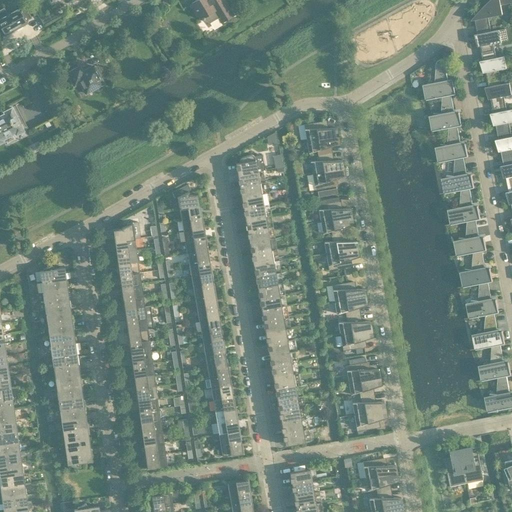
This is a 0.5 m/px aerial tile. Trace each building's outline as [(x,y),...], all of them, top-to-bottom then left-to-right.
[(223,0),(196,0),(191,4),(200,19),(202,18),(203,19),(210,22),(217,18),(220,23),(233,15),(223,0)] [(511,0),(490,0),(482,8),(477,13),(474,16),(472,20),(475,19),(478,34),(491,31),(488,17),(503,14),(501,5),(511,2),(511,0)] [(17,7),(7,13),(16,30),(22,26),(27,23),(25,20),(30,18),(22,2),(16,5),(17,7)] [(56,9),(40,19),(44,25),(60,15),(56,9)] [(0,17),(0,26),(5,35),(10,32),(10,33),(16,30),(7,13),(0,17)] [(491,31),(478,34),(474,35),(478,46),(480,46),(483,60),(496,58),(493,43),(508,40),(505,29),(491,31)] [(501,84),(498,69),(511,66),(511,59),(511,55),(496,58),(483,60),(480,61),(483,72),(485,72),(488,87),(501,84)] [(439,60),(437,62),(436,64),(435,82),(428,82),(427,99),(442,97),(451,95),(456,94),(453,81),(448,81),(445,63),(444,61),(441,60),(439,60)] [(86,93),(103,84),(93,66),(83,72),(80,66),(67,73),(72,83),(78,80),(86,93)] [(511,81),(501,84),(488,87),(485,87),(489,99),(491,98),(493,113),(506,110),(504,96),(511,94),(511,81)] [(451,95),(442,97),(441,113),(434,113),(434,114),(433,131),(448,128),(457,126),(462,125),(459,112),(455,113),(451,95)] [(30,103),(27,97),(21,100),(24,106),(30,103)] [(0,142),(3,141),(2,139),(15,133),(16,134),(28,128),(16,105),(11,107),(4,111),(4,113),(0,115),(0,142)] [(511,109),(506,110),(493,113),(490,114),(494,125),(496,125),(499,139),(511,137),(509,122),(511,121),(511,109)] [(324,121),(303,124),(306,141),(337,135),(336,128),(326,128),(324,121)] [(457,126),(448,128),(447,145),(440,144),(440,145),(441,145),(439,162),(454,159),(463,157),(468,156),(466,143),(461,144),(457,126)] [(275,132),(267,137),(268,145),(278,143),(277,135),(275,132)] [(337,135),(306,141),(308,153),(317,150),(318,156),(330,153),(329,146),(339,143),(337,135)] [(511,136),(511,137),(499,139),(495,140),(499,151),(501,151),(504,165),(511,163),(511,136)] [(330,153),(318,156),(319,161),(310,161),(312,173),(343,168),(342,160),(331,161),(330,153)] [(265,170),(262,155),(254,157),(254,156),(253,155),(252,155),(252,154),(251,154),(250,154),(249,155),(242,157),(241,157),(241,158),(240,158),(240,159),(239,159),(239,160),(239,161),(239,162),(235,163),(237,175),(248,173),(265,170)] [(463,157),(454,159),(453,176),(446,175),(446,176),(447,176),(446,193),(470,188),(474,187),(472,174),(467,175),(463,157)] [(298,160),(293,161),(296,175),(303,174),(301,162),(299,163),(298,160)] [(511,163),(504,165),(500,166),(504,178),(506,177),(509,192),(511,191),(511,163)] [(343,168),(312,173),(315,190),(336,186),(334,179),(344,175),(343,168)] [(259,182),(257,171),(248,173),(237,175),(239,186),(259,182)] [(261,193),(259,182),(239,186),(241,197),(252,195),(261,193)] [(187,185),(171,193),(174,198),(177,196),(188,191),(190,190),(187,185)] [(473,206),(470,188),(461,190),(459,207),(453,206),(453,207),(452,224),(467,221),(476,219),(481,219),(478,205),(473,206)] [(177,196),(179,209),(199,205),(197,193),(188,195),(188,192),(188,191),(177,196)] [(263,205),(261,193),(252,195),(241,197),(243,208),(263,205)] [(352,216),(350,208),(342,209),(340,201),(340,197),(317,201),(320,221),(352,216)] [(199,205),(179,209),(181,220),(201,216),(199,205)] [(265,216),(263,205),(243,208),(245,219),(265,216)] [(201,216),(181,220),(183,231),(203,227),(201,216)] [(267,227),(265,216),(245,219),(247,231),(267,227)] [(352,216),(320,221),(322,233),(331,231),(332,236),(344,234),(343,227),(353,223),(352,216)] [(476,219),(467,221),(466,238),(459,238),(458,255),(473,252),(482,251),(487,250),(484,236),(479,237),(476,219)] [(140,238),(138,225),(137,224),(136,223),(135,223),(134,223),(132,223),(132,222),(121,228),(122,228),(121,228),(113,230),(115,242),(135,239),(140,238)] [(203,227),(183,231),(185,242),(205,239),(203,227)] [(269,239),(267,227),(247,231),(249,242),(253,241),(269,239)] [(344,234),(332,236),(333,241),(324,241),(326,254),(357,248),(356,241),(345,241),(344,234)] [(135,239),(115,242),(116,253),(136,250),(135,239)] [(205,239),(185,242),(187,254),(207,250),(205,239)] [(271,250),(269,239),(253,241),(249,242),(251,253),(271,250)] [(357,248),(326,254),(329,270),(350,267),(349,259),(359,256),(357,248)] [(136,250),(116,253),(118,264),(138,261),(136,250)] [(207,250),(187,254),(189,265),(209,261),(207,250)] [(273,261),(271,250),(251,253),(253,265),(264,263),(273,261)] [(482,251),(473,252),(472,269),(465,269),(465,270),(464,287),(479,284),(488,282),(493,281),(490,268),(485,269),(482,251)] [(138,261),(118,264),(119,275),(140,273),(138,261)] [(209,261),(189,265),(191,276),(211,273),(209,261)] [(275,272),(273,261),(264,263),(253,265),(255,276),(275,272)] [(40,271),(41,282),(67,278),(66,272),(64,272),(64,267),(54,269),(51,264),(43,269),(43,270),(40,271)] [(164,277),(163,269),(158,270),(158,271),(153,272),(154,278),(159,278),(164,277)] [(277,284),(275,272),(255,276),(257,287),(277,284)] [(140,273),(119,275),(121,287),(141,284),(140,273)] [(211,273),(191,276),(193,287),(213,284),(211,273)] [(67,278),(41,282),(43,293),(67,289),(66,285),(68,284),(67,278)] [(352,281),(331,285),(334,302),(366,296),(364,289),(354,289),(352,281)] [(488,282),(479,284),(478,301),(471,300),(471,301),(472,301),(470,318),(485,315),(494,313),(499,312),(496,299),(492,300),(488,282)] [(141,284),(121,287),(123,298),(143,295),(141,284)] [(213,284),(193,287),(195,299),(215,295),(213,284)] [(279,295),(277,284),(257,287),(259,299),(279,295)] [(67,289),(43,293),(44,303),(70,300),(69,293),(67,294),(67,289)] [(144,306),(143,295),(123,298),(124,309),(144,306)] [(215,295),(195,299),(197,310),(217,306),(215,295)] [(281,306),(279,295),(259,299),(261,310),(265,309),(279,307),(281,306)] [(366,296),(334,302),(336,314),(345,311),(346,316),(358,314),(357,307),(367,304),(366,296)] [(70,300),(44,303),(46,314),(70,311),(69,306),(71,306),(70,300)] [(152,317),(150,306),(144,306),(124,309),(126,321),(152,317)] [(217,306),(197,310),(199,321),(219,317),(217,306)] [(283,317),(281,306),(279,307),(265,309),(261,310),(263,321),(283,317)] [(70,311),(46,314),(47,325),(73,321),(72,315),(70,315),(70,311)] [(477,349),(491,346),(500,344),(505,343),(503,330),(498,331),(494,313),(485,315),(484,332),(477,331),(477,332),(478,332),(477,349)] [(358,314),(346,316),(347,322),(338,322),(340,334),(371,329),(370,321),(359,321),(358,314)] [(153,328),(152,317),(126,321),(127,332),(148,329),(153,328)] [(219,317),(199,321),(201,332),(221,329),(219,317)] [(285,329),(283,317),(263,321),(265,332),(275,330),(275,331),(284,329),(285,329)] [(73,321),(47,325),(49,335),(73,332),(72,328),(74,327),(73,321)] [(149,340),(148,329),(127,332),(129,343),(149,340)] [(221,329),(201,332),(203,343),(223,340),(221,329)] [(287,340),(285,329),(284,329),(275,331),(275,330),(265,332),(267,344),(287,340)] [(371,329),(340,334),(343,351),(364,347),(363,339),(373,336),(371,329)] [(73,332),(49,335),(50,346),(76,342),(75,336),(73,336),(73,332)] [(149,340),(129,343),(131,354),(151,352),(149,340)] [(223,340),(203,343),(205,355),(225,351),(223,340)] [(289,351),(287,340),(267,344),(269,355),(289,351)] [(76,342),(50,346),(52,357),(76,353),(75,349),(77,349),(76,342)] [(500,344),(491,346),(490,363),(483,362),(483,363),(484,363),(483,380),(498,377),(507,375),(511,375),(509,361),(504,362),(500,344)] [(225,351),(205,355),(207,366),(227,363),(225,351)] [(291,363),(289,351),(269,355),(271,366),(291,363)] [(151,352),(131,354),(132,366),(152,363),(151,352)] [(76,353),(52,357),(53,368),(79,364),(78,357),(76,358),(76,353)] [(380,377),(378,369),(368,369),(366,357),(359,359),(359,363),(345,365),(348,382),(380,377)] [(152,363),(132,366),(134,377),(154,375),(152,363)] [(227,363),(207,366),(209,378),(229,374),(227,363)] [(293,374),(291,363),(271,366),(273,377),(293,374)] [(79,364),(53,368),(55,378),(79,375),(78,370),(80,370),(79,364)] [(8,366),(0,367),(0,378),(9,377),(8,366)] [(229,374),(209,378),(211,389),(231,385),(229,374)] [(295,385),(293,374),(273,377),(275,389),(295,385)] [(79,375),(55,378),(56,389),(82,385),(81,379),(79,379),(79,375)] [(154,375),(134,377),(136,389),(156,386),(154,375)] [(507,375),(498,377),(496,394),(490,394),(489,411),(488,411),(489,411),(489,412),(498,412),(498,410),(511,406),(511,393),(510,393),(507,375)] [(9,377),(0,378),(0,389),(11,387),(9,377)] [(380,377),(348,382),(351,394),(359,392),(360,397),(372,395),(371,388),(381,384),(380,377)] [(82,385),(56,389),(58,400),(82,396),(81,392),(83,392),(82,385)] [(231,385),(211,389),(213,400),(233,396),(231,385)] [(297,396),(295,385),(275,389),(277,400),(281,399),(297,396)] [(156,386),(136,389),(137,400),(157,397),(156,386)] [(11,387),(0,389),(0,399),(12,398),(11,387)] [(305,407),(303,396),(303,395),(297,396),(281,399),(277,400),(279,411),(305,407)] [(372,395),(360,397),(361,402),(352,402),(354,415),(385,409),(384,401),(373,402),(372,395)] [(82,396),(58,400),(59,410),(85,407),(84,400),(83,401),(82,396)] [(233,396),(213,400),(215,411),(235,408),(233,396)] [(157,397),(137,400),(139,411),(159,408),(157,397)] [(12,398),(0,399),(0,411),(14,409),(12,398)] [(85,407),(59,410),(61,421),(85,418),(84,413),(86,413),(85,407)] [(307,418),(305,407),(279,411),(281,422),(307,418)] [(159,408),(139,411),(140,423),(161,420),(159,408)] [(235,408),(215,411),(217,422),(237,419),(235,408)] [(14,409),(0,411),(0,421),(15,420),(14,409)] [(385,409),(354,415),(357,431),(378,427),(377,420),(387,417),(385,409)] [(85,418),(61,421),(63,432),(88,428),(88,422),(86,422),(85,418)] [(309,429),(307,418),(281,422),(283,434),(309,429)] [(237,419),(217,422),(219,434),(239,430),(237,419)] [(15,420),(0,421),(0,432),(17,430),(15,420)] [(161,420),(140,423),(142,434),(162,431),(161,420)] [(88,428),(63,432),(64,442),(88,439),(87,435),(89,434),(88,428)] [(311,441),(309,429),(283,434),(285,445),(311,441)] [(17,430),(0,432),(0,443),(19,441),(17,430)] [(239,430),(219,434),(220,445),(241,441),(239,430)] [(162,431),(142,434),(144,445),(164,442),(162,431)] [(88,439),(64,442),(66,453),(91,449),(91,443),(89,443),(88,439)] [(19,441),(0,443),(0,454),(20,452),(19,441)] [(241,441),(220,445),(223,457),(243,453),(241,441)] [(164,442),(144,445),(145,456),(165,453),(164,442)] [(477,451),(471,453),(470,447),(459,449),(466,483),(483,480),(477,451)] [(91,449),(66,453),(67,464),(71,464),(71,465),(80,467),(81,462),(91,461),(90,456),(92,456),(91,449)] [(459,449),(452,451),(449,452),(450,457),(444,458),(449,486),(466,483),(459,449)] [(20,452),(0,454),(0,465),(22,462),(20,452)] [(165,453),(145,456),(147,468),(167,465),(165,453)] [(383,457),(362,461),(365,478),(396,472),(395,465),(384,465),(383,457)] [(511,460),(511,462),(501,463),(506,486),(511,485),(511,489),(511,460)] [(22,462),(0,465),(0,476),(23,473),(22,462)] [(311,480),(310,469),(309,469),(289,472),(291,484),(311,480)] [(396,472),(365,478),(367,490),(376,487),(377,493),(389,490),(388,483),(398,480),(396,472)] [(23,473),(0,476),(0,487),(25,484),(23,473)] [(227,483),(229,494),(249,491),(247,479),(227,483)] [(313,491),(311,480),(291,484),(293,495),(313,491)] [(25,484),(0,487),(0,493),(2,494),(2,498),(26,495),(25,484)] [(369,498),(371,510),(402,505),(401,497),(390,498),(389,490),(377,493),(377,498),(369,498)] [(249,491),(229,494),(231,506),(251,502),(249,491)] [(315,503),(313,491),(293,495),(295,506),(315,503)] [(151,495),(152,506),(173,503),(171,492),(151,495)] [(26,495),(2,498),(3,502),(1,503),(2,509),(28,505),(26,495)] [(252,511),(251,502),(231,506),(232,511),(252,511)] [(74,509),(73,511),(100,511),(100,510),(98,511),(98,506),(88,507),(85,503),(77,507),(78,509),(74,509)] [(173,511),(173,503),(152,506),(153,511),(173,511)] [(317,511),(315,503),(295,506),(296,511),(317,511)]
